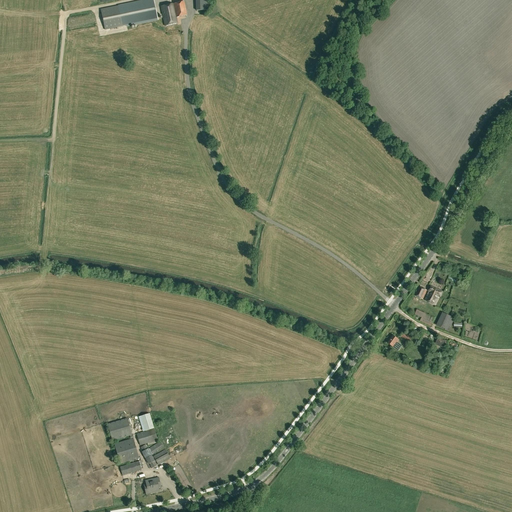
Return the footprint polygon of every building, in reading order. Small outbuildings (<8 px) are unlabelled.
[(105,29),(157,18),(153,0),(146,0),(101,10),(105,29)] [(208,0),(195,0),(196,11),(209,10),(208,0)] [(184,1),(161,6),(165,26),(177,23),(176,17),(187,15),(184,1)] [(429,291),(427,294),(431,296),(432,293),(439,297),(440,297),(443,292),(430,286),(428,291),(429,291)] [(419,287),(414,296),(423,300),(427,291),(419,287)] [(435,305),(439,297),(432,293),(431,296),(427,294),(424,300),(435,305)] [(431,324),(435,317),(418,310),(414,315),(421,319),(421,320),(431,324)] [(454,318),(442,312),(436,326),(448,332),(454,318)] [(407,342),(407,341),(411,344),(413,340),(410,338),(404,333),(401,337),(407,342)] [(399,344),(397,343),(399,340),(392,336),(387,343),(395,349),(399,344)] [(435,345),(442,347),(445,348),(447,342),(438,338),(435,345)] [(150,412),(142,414),(146,429),(154,427),(150,412)] [(139,458),(127,419),(108,425),(119,464),(139,458)] [(158,442),(157,441),(154,429),(137,435),(140,446),(147,444),(148,446),(158,442)] [(160,442),(148,449),(152,456),(164,448),(160,442)] [(148,449),(142,452),(148,465),(149,464),(154,461),(152,456),(148,449)] [(170,458),(166,450),(153,456),(158,465),(170,458)] [(120,467),(122,476),(141,470),(139,462),(120,467)] [(262,479),(266,483),(273,476),(269,472),(262,479)] [(145,481),(146,485),(144,486),(146,495),(159,492),(158,488),(161,487),(159,478),(145,481)]
